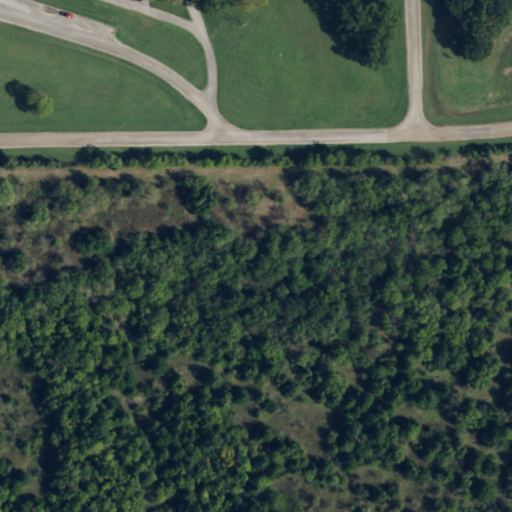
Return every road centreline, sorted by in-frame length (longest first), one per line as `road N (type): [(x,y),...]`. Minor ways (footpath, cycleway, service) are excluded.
road 1 (residential): [(511,128),(0,140)]
road 2 (residential): [(410,0),(415,135)]
